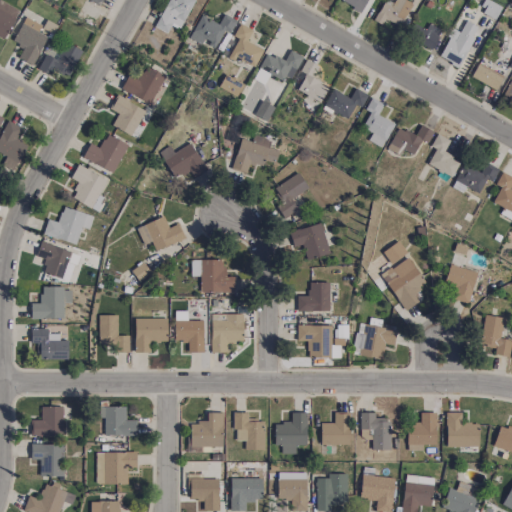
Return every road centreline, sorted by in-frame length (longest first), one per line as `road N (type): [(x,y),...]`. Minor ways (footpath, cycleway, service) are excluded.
road 1 (residential): [(143,0),(10,230),(2,274),(0,494)]
road 2 (residential): [(511,391),(446,382),(2,384)]
road 3 (residential): [(511,143),(259,0)]
road 4 (residential): [(274,381),(269,284),(231,232)]
road 5 (residential): [(175,382),(170,511)]
